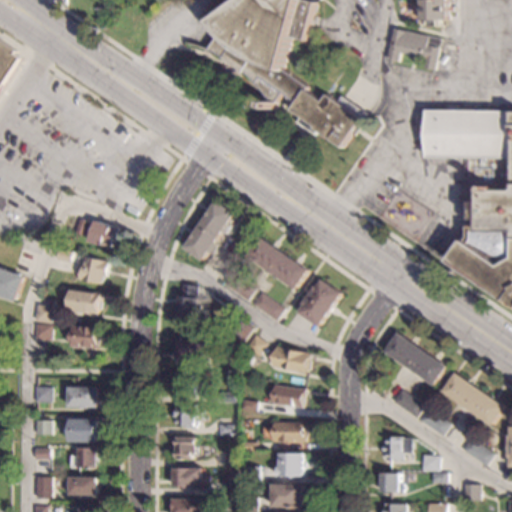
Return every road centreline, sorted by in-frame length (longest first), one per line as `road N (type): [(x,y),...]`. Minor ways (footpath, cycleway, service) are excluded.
road 1 (secondary): [(0,12),(203,159),(329,233)]
road 2 (residential): [(135,511),(143,275),(182,187),(220,137)]
road 3 (secondary): [(335,225),(26,0)]
road 4 (residential): [(346,511),(349,354)]
road 5 (secondary): [(511,352),(400,276)]
